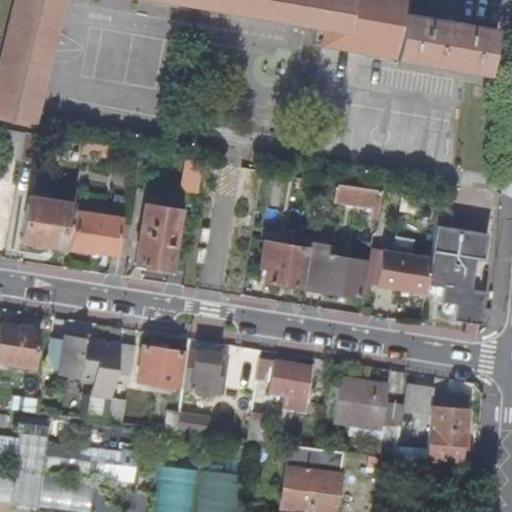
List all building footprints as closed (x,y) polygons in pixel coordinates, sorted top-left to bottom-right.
[(13,0),(0,53),(0,118),(33,127),(65,0),(168,0),(325,26),(322,46),(489,75),(497,26),(405,11),(406,0),(13,0)] [(79,156),(81,151),(82,140),(23,130),(19,155),(43,159),(44,151),(79,156)] [(105,154),(106,144),(82,140),(81,151),(105,154)] [(199,160),(188,159),(185,184),(195,185),(199,160)] [(374,214),(379,187),(333,180),(331,195),(369,202),(368,213),(374,214)] [(20,239),(66,246),(73,202),(27,195),(20,239)] [(178,208),(144,202),(134,262),(169,268),(178,208)] [(470,306),(485,209),(449,202),(433,299),(470,306)] [(69,250),(90,253),(91,250),(110,254),(115,252),(120,217),(76,209),(69,250)] [(265,266),(264,280),(300,285),(306,246),(263,239),(260,265),(265,266)] [(310,240),(302,286),(359,294),(364,258),(326,252),(327,243),(310,240)] [(0,322),(0,361),(31,366),(36,329),(0,322)] [(113,371),(118,341),(68,334),(62,338),(57,375),(90,379),(89,393),(101,394),(109,396),(113,371)] [(134,343),(118,341),(113,371),(129,373),(134,343)] [(136,380),(176,387),(181,351),(141,344),(136,380)] [(192,367),(184,366),(181,387),(216,392),(221,365),(227,365),(227,354),(193,349),(192,367)] [(311,365),(258,358),(255,379),(269,382),(266,403),(282,406),(281,419),(302,422),(311,365)] [(330,420),(379,426),(386,383),(337,377),(330,420)] [(62,382),(42,379),(37,412),(58,415),(62,382)] [(432,386),(405,382),(401,410),(429,414),(426,449),(396,445),(394,457),(426,461),(426,458),(460,461),(461,447),(466,447),(466,439),(462,439),(462,429),(465,429),(467,395),(432,392),(432,386)] [(167,410),(165,428),(175,429),(177,412),(167,410)] [(269,412),(250,410),(246,438),(264,441),(269,412)] [(177,412),(175,429),(206,433),(208,417),(177,412)] [(0,464),(13,466),(12,469),(41,473),(41,469),(86,475),(90,447),(46,441),(48,426),(18,422),(17,437),(0,434),(0,464)] [(384,422),(379,455),(394,457),(396,445),(399,424),(384,422)] [(333,511),(341,450),(314,446),(286,443),(279,506),(332,511),(333,511)] [(448,482),(450,466),(420,462),(418,479),(448,482)] [(154,511),(192,511),(194,468),(156,467),(154,511)] [(235,511),(236,472),(197,472),(196,511),(235,511)]
